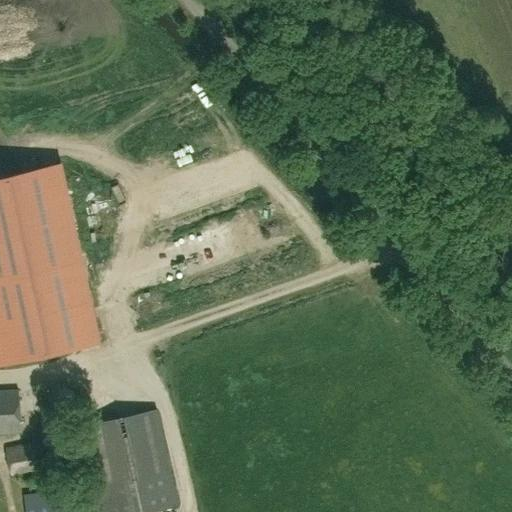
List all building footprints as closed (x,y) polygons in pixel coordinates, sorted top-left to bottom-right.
[(52,144),(0,153),(0,358),(91,340),(52,144)] [(131,245),(140,268),(182,252),(173,230),(131,245)] [(73,392),(56,382),(38,392),(39,414),(57,423),(73,413),(73,392)] [(0,390),(0,433),(21,432),(18,389),(0,390)] [(102,511),(147,511),(176,506),(155,411),(84,426),(102,511)] [(7,448),(10,475),(42,470),(37,443),(7,448)] [(66,511),(63,490),(25,495),(26,511),(66,511)]
